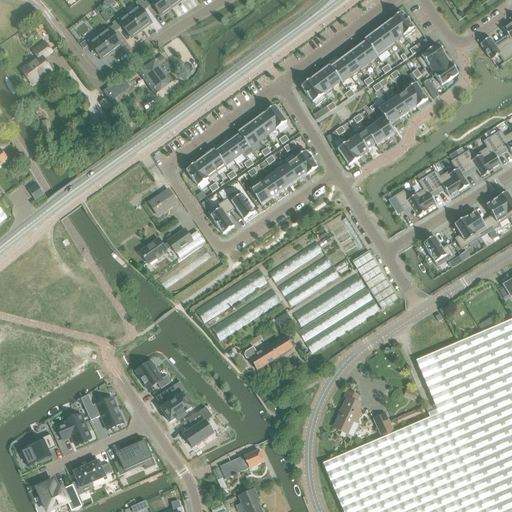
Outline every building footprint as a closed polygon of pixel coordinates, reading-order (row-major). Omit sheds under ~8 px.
[(151,24),(143,12),(147,9),(143,3),(144,3),(141,0),(139,0),(136,3),(138,7),(129,14),(141,31),(151,24)] [(171,9),(164,0),(147,0),(144,3),(143,3),(147,9),(152,5),(161,17),(171,9)] [(181,2),(179,0),(164,0),(171,9),(181,2)] [(141,31),(129,14),(128,12),(117,20),(112,24),(114,26),(118,31),(123,27),(131,39),(141,31)] [(401,13),(391,20),(405,38),(415,31),(413,29),(413,28),(410,24),(405,17),(405,18),(401,13)] [(391,20),(383,27),(396,45),(396,44),(395,42),(403,37),(404,39),(405,38),(391,20)] [(509,39),(502,43),(511,56),(511,22),(503,29),(502,29),(509,39)] [(122,46),(113,34),(118,31),(114,26),(99,36),(112,53),(122,46)] [(383,27),(373,33),(387,51),(396,45),(383,27)] [(365,40),(364,40),(378,58),(387,51),(373,33),(365,40)] [(112,53),(99,36),(98,34),(88,42),(92,48),(91,50),(97,58),(98,56),(102,61),(112,53)] [(504,63),(511,58),(511,56),(502,43),(496,47),(490,39),(490,38),(480,45),(480,46),(480,45),(491,61),(499,55),(504,63)] [(365,42),(357,48),(370,66),(371,66),(369,64),(377,58),(377,59),(378,58),(364,40),(365,42)] [(84,41),(80,45),(83,50),(88,46),(84,41)] [(50,69),(43,59),(51,53),(44,43),(33,51),(38,58),(21,70),(32,85),(41,78),(40,76),(50,69)] [(417,59),(424,70),(444,56),(437,45),(437,46),(432,49),(432,48),(426,53),(417,59)] [(357,48),(348,55),(361,73),(370,66),(357,48)] [(348,55),(339,61),(351,78),(360,71),(361,73),(348,55)] [(426,69),(432,77),(451,65),(444,56),(424,70),(426,69)] [(173,83),(166,74),(172,70),(167,64),(165,61),(160,65),(156,60),(139,73),(155,96),(173,83)] [(329,66),(329,67),(340,82),(342,84),(351,78),(339,61),(330,68),(329,66)] [(458,75),(451,65),(432,77),(432,78),(434,76),(441,86),(446,83),(453,79),(453,78),(457,75),(458,75)] [(328,67),(319,73),(331,89),(340,83),(340,82),(329,67),(328,67)] [(319,73),(311,80),(325,99),(326,99),(323,95),(331,89),(319,73)] [(122,78),(103,92),(110,102),(130,88),(122,78)] [(311,80),(301,87),(304,92),(309,99),(309,98),(315,107),(325,99),(311,80)] [(413,80),(403,87),(417,108),(427,100),(413,80)] [(396,95),(395,95),(408,114),(417,108),(403,87),(402,87),(405,91),(397,97),(396,95)] [(386,101),(399,120),(408,114),(395,95),(386,101)] [(113,108),(106,99),(99,104),(106,113),(113,108)] [(377,108),(389,126),(399,120),(386,101),(377,108)] [(274,106),(264,114),(276,130),(286,123),(274,106)] [(381,114),(372,121),(386,141),(395,135),(389,126),(377,108),(376,108),(381,114)] [(264,114),(255,120),(267,137),(276,130),(264,114)] [(255,120),(246,127),(258,143),(267,137),(255,120)] [(52,134),(50,121),(41,122),(44,135),(52,134)] [(364,128),(364,129),(377,147),(386,141),(372,121),(371,121),(374,125),(366,130),(364,128)] [(238,133),(239,135),(249,149),(258,143),(246,127),(238,133)] [(91,140),(83,129),(70,138),(78,150),(91,140)] [(364,129),(355,134),(368,153),(369,153),(367,151),(375,145),(376,148),(377,147),(364,129)] [(500,132),(492,137),(501,152),(508,148),(509,151),(511,154),(511,133),(504,138),(500,132)] [(356,137),(347,143),(359,159),(368,153),(355,134),(355,135),(356,137)] [(239,135),(231,141),(242,155),(244,158),(252,153),(249,149),(239,135)] [(487,149),(480,153),(491,172),(500,166),(501,166),(496,159),(495,157),(501,152),(492,137),(483,142),(487,149)] [(231,141),(223,147),(233,161),(242,155),(231,141)] [(293,142),(287,146),(290,151),(296,146),(293,142)] [(348,166),(359,159),(347,143),(337,150),(348,166)] [(223,147),(215,152),(226,167),(233,161),(223,147)] [(214,150),(205,157),(217,173),(226,167),(215,152),(214,150)] [(295,159),(306,176),(317,168),(314,163),(309,156),(309,157),(304,150),(294,157),(295,159)] [(468,152),(464,154),(460,157),(469,172),(476,168),(481,177),(481,178),(491,172),(480,153),(472,158),(468,152)] [(205,157),(196,163),(208,179),(217,173),(205,157)] [(455,169),(447,173),(459,192),(468,186),(468,185),(463,177),(469,172),(460,157),(451,162),(455,169)] [(295,159),(286,165),(297,182),(306,176),(295,159)] [(196,163),(186,171),(189,176),(194,183),(194,182),(197,187),(208,179),(196,163)] [(286,165),(277,171),(288,188),(297,182),(286,165)] [(429,169),(424,172),(427,177),(432,174),(429,169)] [(277,171),(268,177),(279,194),(288,188),(277,171)] [(427,177),(437,193),(443,188),(449,198),(450,198),(450,197),(459,192),(447,173),(440,178),(436,172),(427,177)] [(268,177),(259,184),(270,200),(279,194),(268,177)] [(417,195),(416,195),(426,212),(436,206),(430,197),(437,193),(427,177),(420,181),(419,182),(424,191),(417,195)] [(261,207),(270,200),(259,184),(249,190),(261,207)] [(42,193),(39,189),(31,195),(34,199),(42,193)] [(177,203),(168,190),(149,203),(158,216),(177,203)] [(223,190),(218,193),(223,202),(228,198),(223,190)] [(400,190),(393,194),(395,197),(394,197),(404,213),(411,208),(417,217),(416,217),(417,218),(426,212),(416,195),(417,195),(415,193),(407,198),(403,192),(402,193),(400,190)] [(228,198),(223,202),(231,212),(235,209),(243,220),(243,221),(254,213),(251,208),(247,201),(246,201),(239,191),(228,198)] [(507,193),(496,199),(503,210),(508,218),(511,216),(511,201),(507,193)] [(486,206),(492,216),(487,220),(494,230),(499,227),(498,225),(508,218),(503,210),(496,199),(496,200),(486,206)] [(223,202),(207,212),(214,222),(218,229),(219,229),(222,234),(223,235),(234,227),(233,227),(225,215),(231,212),(223,202)] [(399,206),(394,209),(398,216),(403,213),(399,206)] [(465,218),(465,219),(471,229),(478,240),(494,230),(487,220),(482,223),(475,212),(475,213),(465,219),(465,218)] [(166,217),(159,222),(163,228),(170,223),(166,217)] [(341,221),(360,252),(365,249),(346,218),(341,221)] [(465,219),(454,225),(454,226),(461,236),(455,239),(462,250),(478,240),(471,229),(465,219)] [(169,243),(163,247),(166,251),(171,247),(176,254),(180,259),(205,242),(197,232),(189,238),(185,231),(168,243),(169,243)] [(316,243),(270,274),(275,282),(321,252),(319,248),(331,241),(328,237),(316,244),(316,243)] [(434,237),(423,244),(423,245),(427,250),(426,251),(431,257),(437,267),(454,257),(447,246),(442,250),(435,238),(434,237)] [(158,240),(139,253),(148,264),(166,251),(163,247),(158,240)] [(212,259),(203,247),(156,281),(167,290),(212,259)] [(368,252),(352,262),(381,310),(398,300),(373,260),(368,252)] [(332,266),(326,257),(279,288),(285,297),(332,266)] [(339,277),(333,267),(285,298),(292,307),(339,277)] [(267,283),(258,270),(196,311),(205,324),(267,283)] [(365,287),(356,274),(293,314),(301,328),(365,287)] [(503,287),(496,291),(502,301),(509,297),(510,298),(511,296),(511,280),(503,286),(503,287)] [(379,310),(365,289),(298,332),(312,354),(379,310)] [(280,303),(271,290),(212,328),(220,342),(280,303)] [(286,312),(275,320),(280,327),(291,320),(286,312)] [(487,329),(494,324),(490,318),(482,323),(487,329)] [(434,406),(426,409),(427,411),(430,418),(395,433),(381,439),(323,464),(343,511),(511,511),(511,320),(481,334),(415,362),(434,406)] [(259,336),(249,343),(252,347),(262,340),(259,336)] [(258,370),(293,348),(286,337),(258,355),(253,348),(246,352),(244,356),(246,359),(251,359),(258,370)] [(150,362),(135,372),(147,390),(157,384),(161,390),(171,383),(167,376),(162,379),(150,362)] [(168,401),(157,409),(166,422),(173,417),(175,421),(183,415),(181,412),(188,407),(179,394),(183,391),(176,381),(171,384),(174,389),(165,395),(168,401)] [(416,393),(406,390),(404,396),(414,400),(416,393)] [(357,424),(362,412),(359,410),(361,405),(356,402),(359,396),(348,391),(345,397),(347,398),(336,423),(338,424),(336,429),(347,435),(353,422),(357,424)] [(88,396),(81,399),(90,421),(101,417),(107,431),(123,424),(112,399),(97,405),(97,404),(92,406),(88,396)] [(427,411),(426,409),(425,407),(389,421),(386,413),(373,419),(381,439),(395,433),(392,426),(427,411)] [(65,424),(57,428),(63,441),(71,437),(75,446),(91,438),(88,432),(90,431),(87,424),(85,425),(81,415),(65,423),(65,424)] [(204,421),(183,436),(192,449),(213,434),(204,421)] [(22,450),(21,451),(28,468),(29,467),(29,466),(46,459),(46,460),(51,457),(50,454),(48,451),(56,447),(50,435),(49,436),(29,445),(28,445),(27,446),(28,448),(22,451),(22,450)] [(144,441),(116,454),(119,461),(117,462),(117,463),(123,475),(131,471),(129,467),(141,462),(145,470),(154,466),(155,466),(144,441)] [(264,463),(258,450),(220,467),(226,479),(249,469),(250,471),(252,471),(257,469),(258,467),(257,466),(264,463)] [(80,489),(91,484),(105,478),(104,476),(112,472),(109,464),(101,468),(98,461),(73,472),(77,482),(80,489)] [(218,468),(212,471),(221,491),(227,488),(218,468)] [(53,479),(34,488),(44,511),(52,511),(68,505),(70,511),(71,511),(82,507),(77,496),(73,485),(65,489),(62,484),(56,486),(53,479)] [(261,511),(262,511),(256,499),(258,498),(254,490),(238,497),(242,504),(236,506),(238,511),(261,511)]
